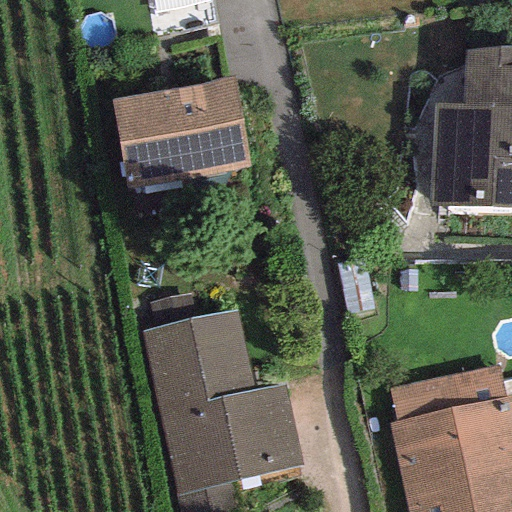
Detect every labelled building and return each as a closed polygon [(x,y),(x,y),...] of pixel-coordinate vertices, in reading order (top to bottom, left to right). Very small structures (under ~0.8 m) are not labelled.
[(151,0),(155,14),(206,2),(206,0),(151,0)] [(511,46),(463,51),(460,104),(432,105),(427,207),(511,209),(511,46)] [(232,76),(110,100),(125,188),(249,168),(232,76)] [(187,295),(147,305),(154,330),(193,320),(187,295)] [(227,485),(301,465),(282,386),(253,389),(235,311),(193,320),(154,330),(140,332),(178,511),(217,511),(233,509),(227,485)] [(511,511),(511,402),(511,396),(502,398),(495,367),(388,391),(395,422),(387,423),(406,511),(511,511)]
